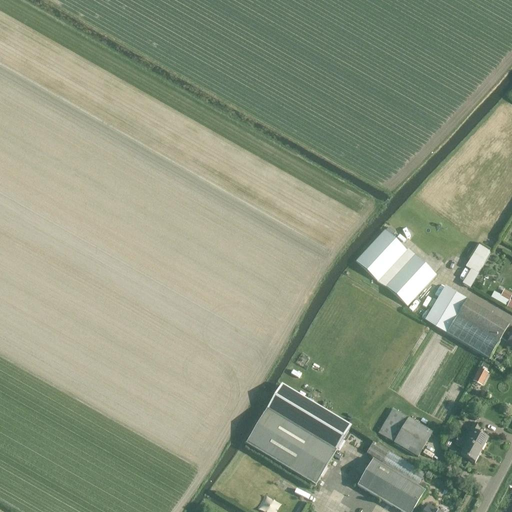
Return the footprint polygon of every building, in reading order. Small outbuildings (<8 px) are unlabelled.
[(385,231),(356,262),(377,282),(406,251),(385,231)] [(468,263),(465,267),(466,268),(470,271),(478,275),(483,266),(481,264),(489,252),(478,246),(469,261),(468,263)] [(414,256),(385,287),(407,307),(436,276),(414,256)] [(470,271),(462,284),(470,289),(478,275),(470,271)] [(445,288),(425,321),(444,333),(446,334),(446,335),(488,360),(501,339),(507,343),(507,344),(511,346),(511,328),(508,327),(509,326),(467,300),(467,301),(465,300),(445,288)] [(506,307),(511,296),(511,295),(504,291),(501,296),(496,294),(493,300),(506,307)] [(486,385),(492,375),(482,369),(476,380),(486,385)] [(246,444),(315,486),(351,427),(282,385),(246,444)] [(432,433),(393,410),(378,434),(418,458),(432,433)] [(479,416),(468,410),(465,415),(476,421),(479,416)] [(462,439),(461,440),(466,443),(481,451),(487,439),(478,434),(481,428),(473,424),(467,436),(466,436),(464,436),(463,437),(462,439)] [(474,464),(481,451),(466,443),(461,440),(457,438),(456,440),(450,437),(448,441),(454,445),(463,450),(460,456),(474,464)] [(425,474),(373,443),(366,454),(418,485),(425,474)] [(398,511),(412,511),(425,492),(373,460),(357,487),(398,511)]
